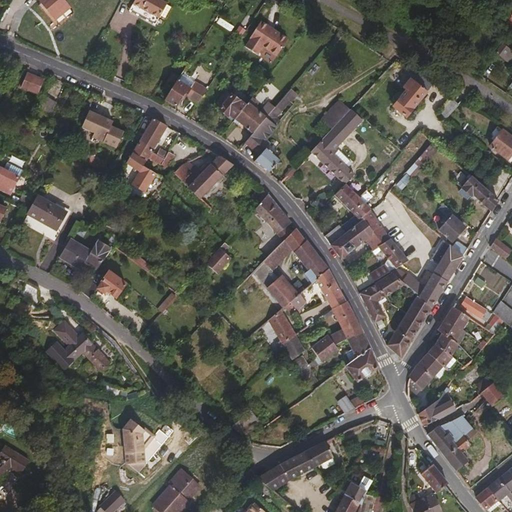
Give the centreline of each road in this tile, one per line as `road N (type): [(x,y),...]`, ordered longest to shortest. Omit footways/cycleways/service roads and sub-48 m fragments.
road 1 (tertiary): [(0,43),(163,113),(256,172),(335,266),(391,378)]
road 2 (residential): [(0,258),(115,328),(252,461),(400,402)]
road 3 (residential): [(391,378),(511,199)]
road 4 (tertiary): [(400,402),(476,511)]
